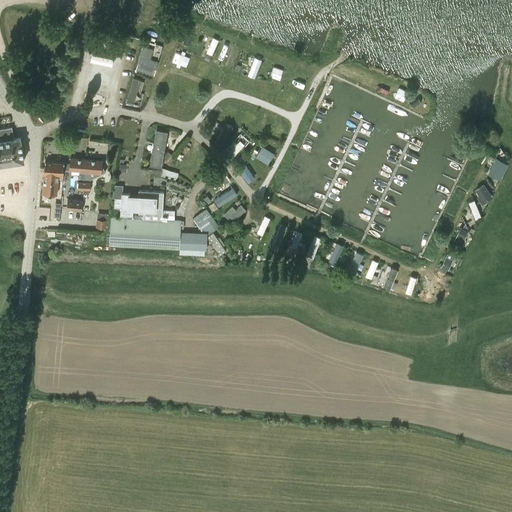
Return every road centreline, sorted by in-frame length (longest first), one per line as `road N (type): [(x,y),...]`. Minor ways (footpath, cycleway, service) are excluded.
road 1 (track): [(0,287),(66,297),(287,301),(333,324),(416,341),(511,314)]
road 2 (track): [(341,60),(317,77),(257,200),(408,270),(433,266),(489,154)]
road 3 (tertiary): [(0,480),(32,180),(31,135),(0,84)]
road 4 (track): [(417,378),(266,330),(77,310),(24,295)]
road 5 (track): [(297,119),(224,95),(190,128)]
